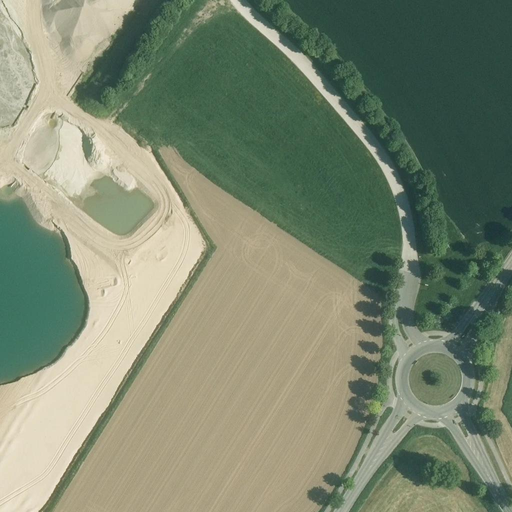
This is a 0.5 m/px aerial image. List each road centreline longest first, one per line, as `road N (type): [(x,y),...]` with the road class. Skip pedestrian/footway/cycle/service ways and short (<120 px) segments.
road 1 (unclassified): [(416,352),(400,325),(411,246),(395,179),(302,61),(237,0)]
road 2 (tertiary): [(341,511),(414,406)]
